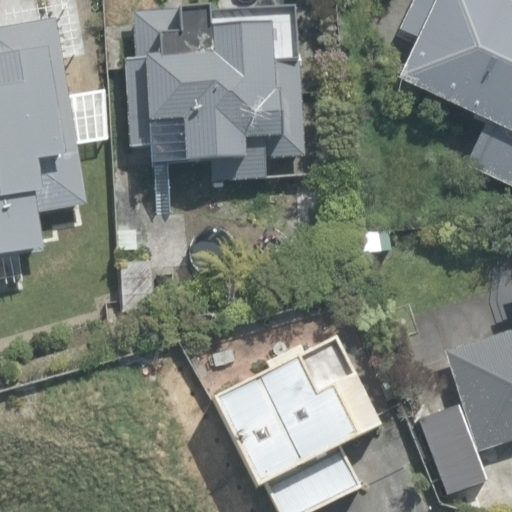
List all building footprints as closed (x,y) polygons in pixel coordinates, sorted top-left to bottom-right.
[(467,165),(511,187),(511,9),(507,7),(510,0),(412,0),(398,30),(416,39),(395,82),(486,126),(467,165)] [(211,164),(211,181),(264,179),(264,159),(305,157),(301,6),(211,9),(211,7),(180,8),(180,12),(132,13),(133,59),(134,147),(151,147),(151,166),(211,164)] [(0,255),(38,250),(34,208),(87,202),(52,20),(0,24),(0,255)] [(114,230),(119,253),(138,249),(134,226),(114,230)] [(151,308),(149,263),(119,265),(121,310),(151,308)] [(511,441),(511,286),(511,287),(511,289),(511,329),(442,352),(475,454),(511,441)] [(305,511),(389,471),(323,340),(188,407),(232,494),(246,487),(258,511),(305,511)] [(136,356),(144,384),(174,377),(166,348),(136,356)]
